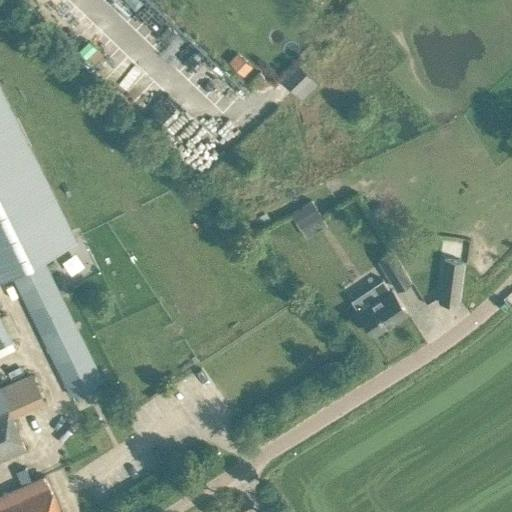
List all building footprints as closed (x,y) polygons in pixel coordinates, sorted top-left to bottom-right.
[(249,105),(258,96),(164,0),(144,0),(137,7),(194,65),(202,57),(249,105)] [(235,52),(230,58),(244,72),(250,67),(235,52)] [(0,275),(11,270),(42,255),(73,239),(0,91),(0,275)] [(476,180),(486,174),(476,157),(466,163),(476,180)] [(487,181),(511,207),(511,193),(494,174),(487,181)] [(314,202),(292,208),(297,226),(319,219),(314,202)] [(378,258),(397,288),(410,280),(391,249),(378,258)] [(101,381),(42,255),(11,270),(70,395),(101,381)] [(438,302),(457,304),(462,260),(444,258),(438,302)] [(379,295),(357,310),(372,334),(406,311),(390,288),(389,288),(382,278),(372,285),(379,295)] [(427,330),(438,324),(429,307),(418,313),(427,330)] [(10,337),(18,333),(8,311),(0,314),(10,337)] [(0,317),(0,347),(12,341),(0,317)] [(0,393),(0,461),(26,450),(11,417),(0,393)] [(0,511),(60,511),(45,475),(0,495),(0,511)]
